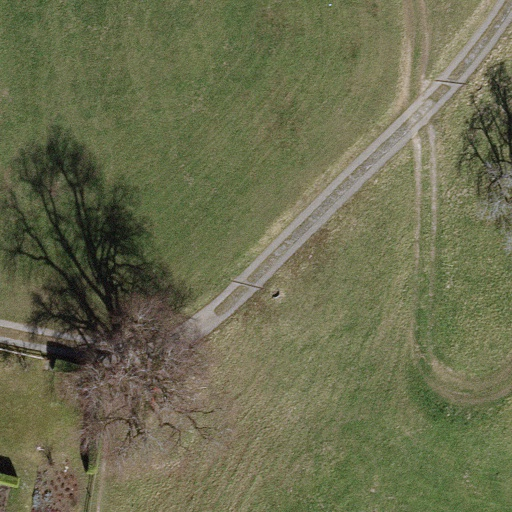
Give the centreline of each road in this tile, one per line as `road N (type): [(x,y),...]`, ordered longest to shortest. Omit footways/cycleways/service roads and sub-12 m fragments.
road 1 (track): [(0,331),(100,354),(169,349),(208,325),(420,114),(511,0)]
road 2 (track): [(420,114),(429,167),(430,352),(449,380),(483,388),(511,373)]
